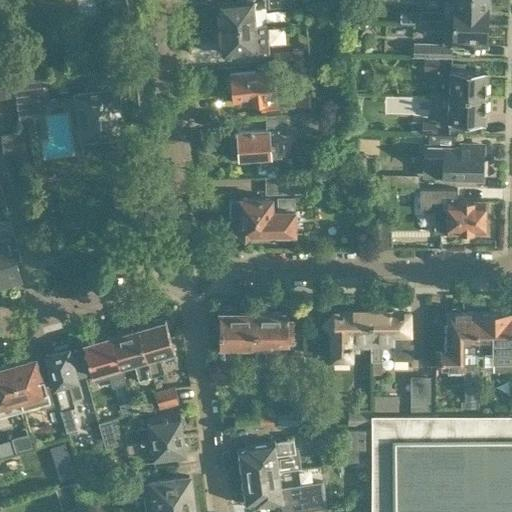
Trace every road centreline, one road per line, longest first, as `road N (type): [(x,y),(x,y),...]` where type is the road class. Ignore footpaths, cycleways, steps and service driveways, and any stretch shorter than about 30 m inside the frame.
road 1 (unclassified): [(219,511),(189,305),(177,285),(154,281),(0,326)]
road 2 (unclassified): [(195,262),(233,271),(403,271),(488,266),(511,256)]
road 3 (unclassified): [(195,262),(185,237),(155,0)]
